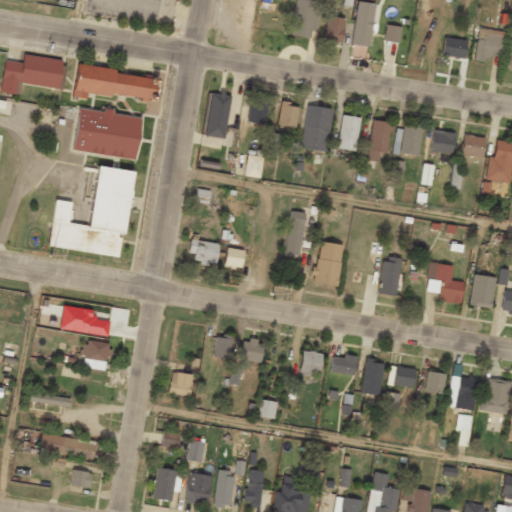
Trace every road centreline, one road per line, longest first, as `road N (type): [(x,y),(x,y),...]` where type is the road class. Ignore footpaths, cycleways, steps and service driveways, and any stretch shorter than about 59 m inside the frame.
road 1 (residential): [(0,24),(511,109)]
road 2 (residential): [(0,266),(511,350)]
road 3 (residential): [(202,0),(118,511)]
